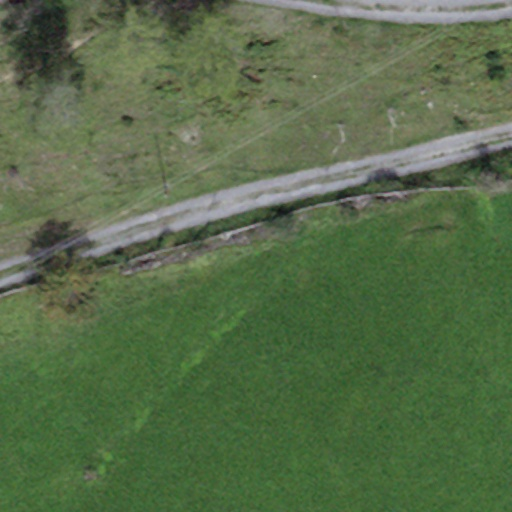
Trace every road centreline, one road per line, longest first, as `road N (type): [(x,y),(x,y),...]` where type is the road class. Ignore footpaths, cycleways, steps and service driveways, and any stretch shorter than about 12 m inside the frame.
road 1 (track): [(511,135),(289,188),(0,275)]
road 2 (track): [(328,0),(415,9),(511,4)]
